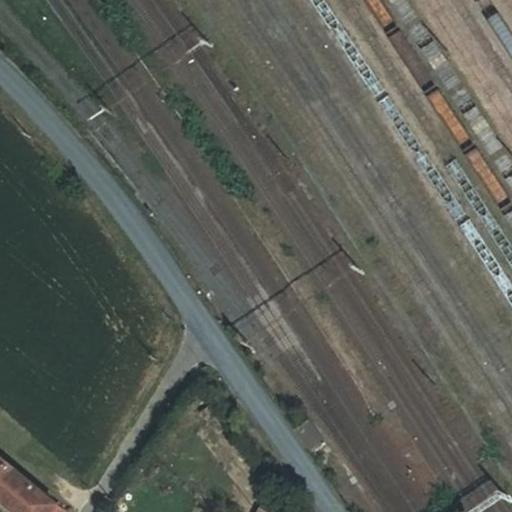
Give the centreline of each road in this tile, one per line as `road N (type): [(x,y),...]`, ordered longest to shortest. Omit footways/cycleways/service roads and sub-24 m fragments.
road 1 (residential): [(331,511),(207,330),(0,79)]
road 2 (track): [(92,511),(207,330)]
